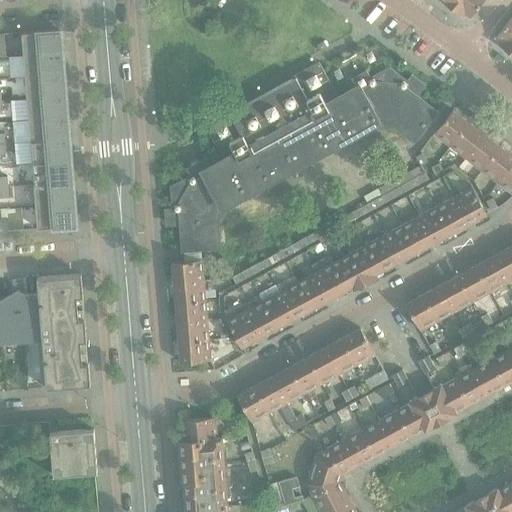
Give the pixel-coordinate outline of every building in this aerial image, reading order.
[(453,10),(460,0),(440,0),(453,10)] [(470,18),(483,0),(460,0),(453,10),(462,17),(465,14),(470,18)] [(510,54),(511,51),(511,15),(495,38),(500,42),(498,44),(510,54)] [(63,53),(62,41),(59,41),(58,30),(21,33),(23,56),(63,53)] [(326,48),(323,42),(317,45),(320,52),(326,48)] [(65,74),(63,53),(23,56),(25,78),(65,74)] [(308,161),(374,125),(375,128),(389,128),(391,125),(413,141),(435,111),(414,96),(422,85),(412,77),(407,83),(389,69),(369,80),(365,73),(354,80),(357,87),(336,98),(318,65),(318,64),(294,77),(295,78),(231,113),(230,112),(207,125),(207,126),(225,158),(204,170),(200,163),(189,169),(192,176),(172,187),(174,210),(166,211),(167,224),(181,223),(185,248),(219,247),(217,220),(220,220),(228,209),(226,206),(294,168),(296,171),(306,165),(309,163),(308,161)] [(67,96),(65,74),(25,78),(27,99),(67,96)] [(68,117),(67,96),(27,99),(29,121),(68,117)] [(70,139),(68,117),(29,121),(12,122),(14,143),(31,142),(70,139)] [(72,160),(70,139),(31,142),(32,164),(72,160)] [(428,160),(422,154),(416,157),(421,167),(429,162),(428,160)] [(74,182),(72,160),(32,164),(34,185),(74,182)] [(369,204),(387,194),(425,173),(420,167),(363,197),(369,204)] [(75,203),(74,182),(34,185),(24,186),(25,195),(19,196),(20,207),(36,207),(75,203)] [(0,198),(9,198),(8,187),(0,187),(0,198)] [(77,226),(75,203),(36,207),(38,229),(77,226)] [(0,232),(8,232),(7,217),(0,217),(0,232)] [(90,385),(88,362),(82,363),(80,341),(87,341),(85,318),(79,319),(77,297),(83,296),(81,274),(37,278),(38,298),(40,311),(42,340),(46,389),(90,385)] [(23,292),(21,279),(12,280),(13,288),(18,290),(23,292)] [(23,299),(23,292),(18,290),(13,288),(13,293),(0,299),(0,325),(1,343),(3,343),(3,345),(7,345),(7,343),(22,341),(18,299),(23,299)] [(42,340),(40,311),(38,298),(23,292),(23,299),(18,299),(22,341),(37,340),(37,342),(41,342),(41,340),(42,340)] [(97,472),(94,429),(50,433),(53,475),(84,473),(95,472),(97,472)]
